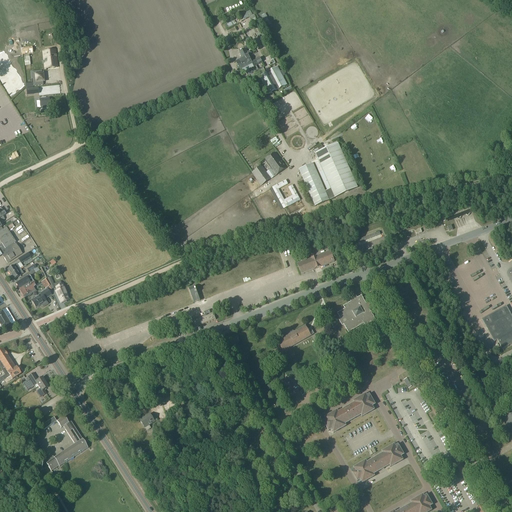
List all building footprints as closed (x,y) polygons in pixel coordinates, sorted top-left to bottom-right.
[(255,18),(251,21),(254,28),(255,28),(258,33),(257,34),(259,39),(265,36),(264,35),(259,25),(255,18)] [(240,59),(235,61),(237,66),(238,69),(239,69),(240,70),(241,69),(243,72),(258,64),(259,67),(262,65),(261,63),(262,62),(256,52),(251,56),(253,61),(251,62),(244,47),(238,50),(241,56),(240,59)] [(55,51),(44,52),(46,68),(57,67),(55,51)] [(277,67),(259,77),(268,94),(286,85),(277,67)] [(42,73),(41,71),(31,72),(33,87),(43,85),(43,83),(45,83),(44,73),(42,73)] [(39,101),(36,102),(37,109),(41,109),(40,107),(49,106),(49,99),(39,100),(39,101)] [(313,164),(299,170),(315,206),(329,200),(334,197),(357,187),(338,144),(316,154),(315,154),(318,161),(314,163),(327,191),(325,192),(313,164)] [(16,153),(7,157),(10,161),(19,157),(16,153)] [(262,166),(250,174),(257,184),(257,185),(258,185),(260,187),(286,168),(276,153),(264,161),(270,169),(266,172),(262,166)] [(286,180),(273,187),(285,208),(288,207),(286,204),(299,197),(293,185),(290,187),(295,196),(285,202),(277,189),(288,183),(286,180)] [(6,228),(0,231),(0,241),(2,245),(0,246),(0,250),(5,258),(4,259),(7,264),(22,254),(15,243),(16,243),(6,228)] [(379,232),(357,240),(358,243),(380,235),(380,234),(381,234),(381,233),(380,233),(379,232)] [(330,252),(297,265),(301,275),(334,262),(330,252)] [(101,325),(98,326),(99,329),(102,338),(283,269),(277,253),(271,256),(272,257),(118,317),(117,314),(100,321),(101,325)] [(26,255),(19,260),(21,264),(29,259),(26,255)] [(14,266),(7,270),(10,275),(17,271),(15,269),(18,267),(17,264),(14,266)] [(37,268),(33,270),(29,273),(20,279),(21,281),(16,285),(19,289),(20,291),(34,283),(32,281),(30,277),(33,275),(39,271),(37,268)] [(17,271),(10,275),(13,281),(20,276),(23,274),(20,269),(17,271)] [(50,278),(46,279),(51,291),(56,289),(50,278)] [(61,281),(54,284),(57,291),(56,292),(61,304),(69,300),(64,289),(61,281)] [(34,283),(20,291),(24,298),(35,291),(33,288),(36,286),(34,283)] [(41,294),(31,301),(36,308),(41,305),(43,307),(47,304),(46,302),(44,300),(51,295),(47,289),(42,292),(40,293),(41,294)] [(345,309),(337,314),(348,333),(368,322),(369,324),(371,323),(372,324),(376,322),(369,310),(371,309),(368,303),(366,304),(361,296),(357,299),(356,297),(350,300),(351,302),(344,307),(345,309)] [(485,319),(482,320),(486,327),(494,342),(497,341),(498,341),(497,340),(498,340),(499,341),(498,342),(498,343),(502,350),(511,344),(511,316),(510,313),(506,307),(504,308),(485,319)] [(196,321),(191,322),(194,328),(198,327),(216,320),(213,314),(206,316),(206,315),(211,314),(210,311),(204,313),(205,316),(205,317),(196,321)] [(0,330),(2,329),(2,331),(10,326),(8,323),(9,323),(4,315),(2,312),(0,313),(0,330)] [(288,336),(277,342),(283,352),(314,335),(312,331),(309,333),(305,326),(294,332),(292,332),(289,333),(288,335),(288,336)] [(0,368),(5,375),(0,378),(0,383),(10,377),(12,380),(21,374),(16,368),(15,368),(7,356),(7,355),(5,353),(3,349),(0,350),(0,368)] [(33,374),(25,379),(31,388),(37,385),(38,387),(45,383),(42,378),(39,380),(39,379),(37,380),(35,377),(33,374)] [(405,380),(404,381),(408,389),(410,388),(413,386),(414,385),(410,378),(408,378),(405,380)] [(40,390),(37,392),(40,398),(46,394),(44,391),(46,390),(45,389),(48,387),(45,383),(38,387),(40,390)] [(326,420),(323,421),(324,423),(328,431),(331,430),(334,433),(346,426),(345,425),(361,415),(362,417),(374,410),(372,407),(375,405),(370,397),(369,395),(366,396),(365,395),(353,402),(354,403),(338,413),(337,411),(325,418),(326,420)] [(150,415),(140,421),(145,429),(147,431),(151,429),(149,427),(155,423),(157,421),(154,418),(153,419),(150,415)] [(53,457),(44,462),(51,472),(59,467),(88,448),(71,422),(68,424),(64,417),(56,422),(60,429),(63,427),(74,445),(54,458),(53,457)] [(56,422),(55,421),(53,418),(41,426),(43,431),(56,422)] [(354,470),(352,472),(353,473),(352,473),(357,482),(360,480),(362,484),(374,477),(373,475),(384,469),(390,466),(391,467),(403,460),(401,457),(404,455),(399,447),(398,445),(395,447),(394,445),(382,452),(383,454),(367,463),(366,461),(353,468),(354,470)] [(251,461),(246,464),(254,478),(259,475),(251,461)] [(459,464),(456,466),(461,474),(463,472),(464,474),(466,473),(466,471),(461,463),(460,461),(458,463),(459,464)] [(428,511),(432,511),(429,507),(432,505),(428,497),(426,495),(424,497),(423,495),(410,502),(411,504),(405,508),(397,511),(394,511),(392,511),(428,511)]
